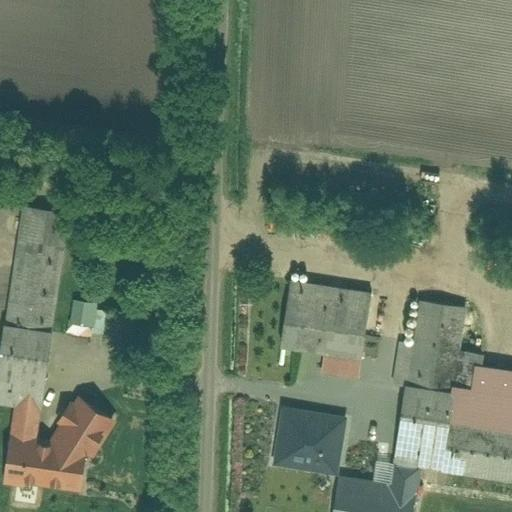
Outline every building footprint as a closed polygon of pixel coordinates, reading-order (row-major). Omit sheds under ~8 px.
[(0,344),(0,404),(14,407),(3,487),(81,498),(86,465),(114,425),(78,400),(49,442),(38,440),(70,217),(19,210),(0,344)] [(369,299),(289,286),(278,352),(321,360),(318,376),(356,382),(369,299)] [(470,312),(418,305),(406,389),(457,396),(480,399),(485,361),(464,358),(470,312)] [(93,309),(72,306),(68,330),(88,333),(86,342),(133,348),(136,321),(93,315),(93,309)] [(511,437),(452,428),(457,396),(406,389),(394,468),(419,472),(511,486),(511,437)] [(343,423),(278,412),(268,474),(333,485),(343,423)] [(412,511),(419,472),(394,468),(389,498),(338,490),(334,511),(412,511)]
